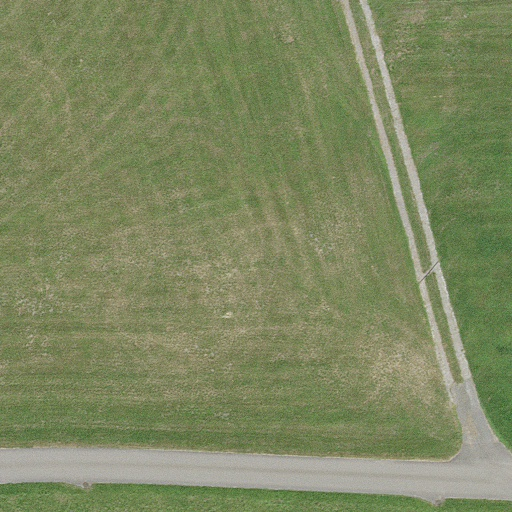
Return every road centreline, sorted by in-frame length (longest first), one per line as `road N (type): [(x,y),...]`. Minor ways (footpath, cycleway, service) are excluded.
road 1 (unclassified): [(0,467),(511,483)]
road 2 (track): [(348,0),(455,393),(500,483)]
